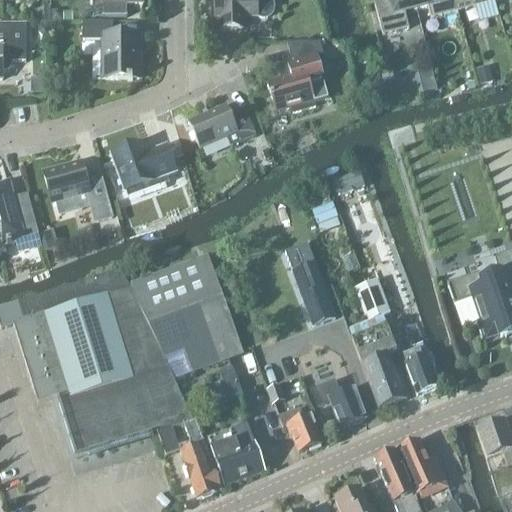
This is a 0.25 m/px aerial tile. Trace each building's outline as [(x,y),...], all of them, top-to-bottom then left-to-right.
[(221,30),(244,30),(244,18),(257,18),(257,20),(259,22),(261,23),(263,23),(264,23),(266,23),(267,23),(269,23),(270,22),(272,21),(273,21),(275,19),(276,17),(277,16),(277,15),(278,13),(278,11),(278,8),(278,7),(277,5),(276,3),(275,1),(274,1),(270,1),(269,0),(215,0),(215,18),(221,18),(221,30)] [(374,8),(383,37),(409,30),(405,15),(417,12),(413,0),(383,0),(383,5),(374,8)] [(453,0),(413,0),(417,12),(428,9),(431,20),(457,13),(453,0)] [(453,0),(457,13),(495,3),(494,0),(453,0)] [(105,81),(139,81),(139,36),(113,36),(113,24),(83,24),(83,42),(105,42),(105,81)] [(0,81),(3,82),(3,64),(26,64),(26,28),(0,28),(0,81)] [(275,114),(292,110),(293,116),(316,109),(314,103),(329,99),(320,66),(325,64),(320,45),(288,45),(293,65),(288,66),(291,79),(267,86),(275,114)] [(188,125),(200,152),(227,140),(231,149),(257,138),(247,115),(233,121),(227,108),(188,125)] [(142,146),(112,157),(125,193),(176,174),(166,148),(146,156),(142,146)] [(82,165),(44,176),(52,205),(55,204),(59,218),(82,212),(81,207),(88,205),(90,210),(94,226),(113,221),(99,171),(85,175),(82,165)] [(364,189),(359,174),(335,183),(341,198),(364,189)] [(0,247),(2,248),(39,237),(28,197),(4,203),(0,188),(0,247)] [(308,246),(285,255),(302,299),(313,329),(336,321),(308,246)] [(482,284),(479,276),(447,287),(454,308),(473,301),(481,323),(476,325),(483,343),(500,337),(501,341),(511,337),(511,256),(495,262),(500,278),(482,284)] [(209,259),(128,287),(162,359),(180,353),(190,376),(244,357),(209,259)] [(122,273),(0,310),(0,326),(1,331),(14,327),(38,405),(57,399),(76,460),(156,435),(184,426),(192,424),(168,370),(162,359),(128,287),(122,273)] [(355,291),(367,324),(390,315),(377,282),(355,291)] [(389,357),(396,355),(387,329),(352,341),(358,358),(379,412),(406,402),(389,357)] [(406,367),(417,398),(440,390),(428,358),(423,360),(420,351),(404,357),(407,366),(406,367)] [(335,385),(312,393),(319,410),(331,405),(341,432),(366,423),(354,392),(340,397),(335,385)] [(274,388),(263,391),(267,408),(278,405),(274,388)] [(293,440),(299,455),(323,446),(311,417),(303,421),(300,411),(285,417),(289,426),(286,427),(291,440),(293,440)] [(195,423),(192,424),(184,426),(192,449),(180,454),(197,501),(221,492),(206,451),(208,450),(206,446),(204,447),(197,427),(195,423)] [(503,456),(507,468),(511,466),(511,446),(504,424),(478,433),(487,462),(503,456)] [(207,441),(214,460),(224,488),(265,474),(255,445),(254,446),(247,427),(207,441)] [(421,442),(397,453),(417,498),(441,487),(421,442)] [(395,453),(375,462),(392,503),(396,511),(421,511),(419,507),(413,493),(412,494),(395,453)] [(372,511),(372,510),(369,511),(360,492),(336,503),(339,511),(372,511)]
